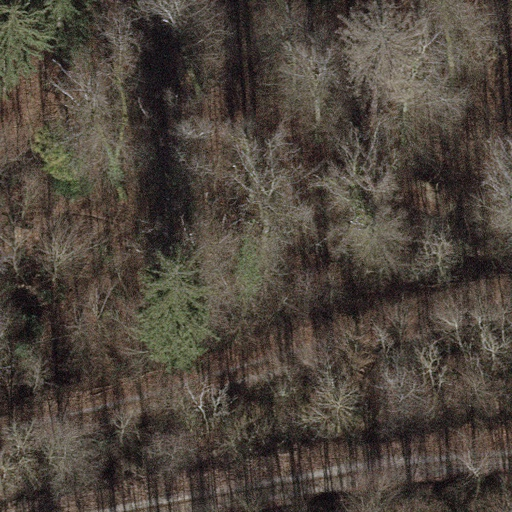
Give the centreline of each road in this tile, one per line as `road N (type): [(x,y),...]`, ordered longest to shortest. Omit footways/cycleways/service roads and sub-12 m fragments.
road 1 (track): [(0,430),(511,293)]
road 2 (track): [(172,511),(511,459)]
